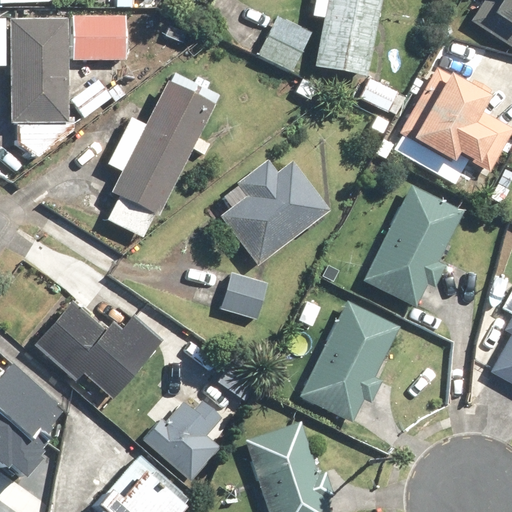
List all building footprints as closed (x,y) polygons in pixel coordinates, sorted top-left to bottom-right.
[(331,0),(320,67),(366,74),(377,0),(331,0)] [(511,0),(483,0),(472,20),(511,43),(511,0)] [(76,15),(74,60),(122,62),(123,17),(76,15)] [(269,17),(252,55),(289,72),(306,33),(269,17)] [(14,23),(12,119),(60,120),(62,24),(14,23)] [(433,67),(397,136),(485,182),(511,130),(511,126),(480,109),(487,96),(433,67)] [(396,94),(361,77),(352,95),(387,112),(396,94)] [(98,79),(70,101),(84,117),(111,95),(98,79)] [(110,195),(156,217),(209,106),(162,85),(110,195)] [(219,212),(258,263),(324,213),(285,162),(270,173),(262,162),(233,183),(242,194),(219,212)] [(405,186),(361,280),(419,307),(463,213),(405,186)] [(228,275),(218,314),(253,322),(262,283),(228,275)] [(93,277),(33,346),(101,404),(160,335),(93,277)] [(341,302),(297,396),(354,423),(398,329),(341,302)] [(511,319),(483,372),(511,388),(511,319)] [(0,365),(0,406),(29,430),(54,399),(5,359),(0,365)] [(187,390),(141,440),(189,483),(235,433),(187,390)] [(0,406),(0,461),(2,463),(4,460),(27,478),(51,447),(29,430),(0,406)] [(327,511),(299,427),(245,445),(266,511),(327,511)] [(102,511),(172,511),(188,494),(138,451),(92,503),(102,511)]
